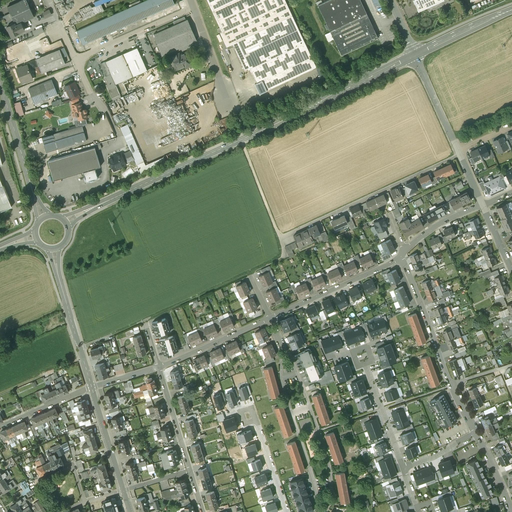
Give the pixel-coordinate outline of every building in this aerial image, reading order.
[(25,0),(22,0),(7,7),(14,23),(16,26),(21,23),(29,19),(34,17),(25,0)] [(149,0),(146,0),(76,31),(83,45),(156,13),(149,0)] [(172,0),(149,0),(156,13),(174,5),(172,0)] [(206,0),(222,32),(220,33),(226,47),(237,42),(243,55),(298,30),(284,0),(206,0)] [(328,0),(317,5),(330,32),(367,15),(359,0),(328,0)] [(441,0),(413,0),(418,11),(428,6),(429,7),(430,7),(433,7),(436,6),(438,4),(440,1),(440,0),(441,0)] [(92,6),(96,15),(106,10),(102,1),(92,6)] [(330,32),(324,35),(328,42),(334,40),(341,56),(378,38),(367,15),(330,32)] [(184,17),(173,22),(174,25),(186,20),(184,17)] [(174,25),(153,34),(162,53),(195,38),(187,20),(174,25)] [(16,26),(14,23),(7,26),(11,36),(24,30),(21,23),(16,26)] [(33,30),(36,35),(45,30),(43,26),(33,30)] [(298,30),(243,55),(256,83),(255,84),(257,87),(263,84),(267,91),(305,73),(300,63),(311,57),(298,30)] [(136,48),(123,54),(133,77),(147,71),(136,48)] [(59,50),(36,59),(42,73),(65,64),(59,50)] [(186,53),(176,58),(175,55),(169,58),(170,61),(171,60),(175,70),(186,65),(187,68),(192,66),(191,63),(190,63),(186,53)] [(123,54),(100,64),(106,77),(111,75),(115,85),(116,85),(133,77),(123,54)] [(311,57),(300,63),(305,73),(316,68),(311,57)] [(27,65),(21,68),(21,67),(17,68),(21,78),(20,79),(22,83),(26,81),(26,82),(32,80),(30,76),(32,75),(30,70),(29,70),(27,65)] [(115,85),(111,75),(106,77),(105,77),(108,83),(109,82),(110,84),(106,85),(112,98),(120,94),(116,85),(115,85)] [(51,80),(28,89),(34,103),(57,94),(51,80)] [(74,82),(64,87),(70,98),(71,98),(79,94),(80,93),(77,89),(76,87),(76,86),(74,82)] [(211,98),(208,90),(211,89),(209,84),(196,89),(198,93),(201,92),(202,96),(198,97),(200,102),(211,98)] [(134,86),(126,89),(128,95),(136,91),(134,86)] [(22,101),(15,102),(19,115),(25,113),(22,101)] [(81,106),(72,108),(74,113),(72,113),(73,117),(77,116),(78,120),(86,118),(87,117),(85,113),(86,113),(87,111),(86,110),(85,109),(82,110),(81,106)] [(78,120),(74,121),(76,128),(53,135),(57,149),(86,141),(82,126),(87,124),(86,118),(78,120)] [(127,125),(121,128),(127,142),(133,139),(127,125)] [(46,153),(57,149),(53,135),(42,138),(46,153)] [(499,140),(497,141),(496,140),(493,142),(498,153),(501,151),(501,150),(503,149),(503,150),(507,149),(507,148),(504,142),(502,137),(498,139),(499,140)] [(138,151),(133,139),(127,142),(131,151),(135,159),(135,160),(141,157),(139,152),(135,154),(134,153),(138,151)] [(485,146),(477,149),(481,158),(489,155),(487,151),(485,146)] [(95,147),(48,161),(54,180),(83,172),(86,181),(90,180),(90,181),(94,180),(94,179),(98,178),(95,168),(100,166),(95,147)] [(477,149),(470,152),(472,157),(474,162),(474,161),(481,158),(477,149)] [(128,152),(121,155),(125,163),(132,160),(128,152)] [(121,154),(117,155),(112,157),(113,157),(109,159),(111,165),(111,166),(112,167),(113,168),(113,169),(120,166),(120,167),(126,164),(125,163),(121,155),(121,154)] [(450,164),(442,168),(445,175),(453,171),(454,171),(452,168),(450,164)] [(442,168),(434,172),(436,176),(437,179),(445,175),(442,168)] [(428,175),(419,179),(422,186),(431,182),(430,179),(428,175)] [(484,184),(486,189),(489,196),(505,189),(501,180),(500,177),(499,177),(484,184)] [(0,179),(0,211),(11,207),(8,200),(4,202),(0,192),(0,187),(3,186),(0,179)] [(456,190),(465,186),(462,180),(453,184),(456,190)] [(409,193),(417,190),(413,181),(405,185),(406,187),(409,193)] [(484,184),(483,181),(478,183),(482,192),(486,189),(484,184)] [(398,187),(390,191),(395,201),(396,203),(401,200),(400,198),(402,197),(398,187)] [(466,192),(461,195),(461,196),(458,197),(462,205),(467,202),(467,201),(470,200),(466,192)] [(383,194),(374,198),(378,206),(387,202),(383,194)] [(458,197),(455,199),(454,199),(449,201),(453,209),(456,207),(462,205),(458,197)] [(374,198),(369,200),(369,201),(366,202),(369,210),(378,206),(374,198)] [(511,204),(511,202),(496,208),(501,220),(510,216),(511,215),(509,210),(511,208),(511,204)] [(442,205),(436,208),(437,209),(433,210),(437,218),(443,215),(442,214),(446,213),(442,205)] [(358,206),(350,209),(353,216),(361,212),(362,212),(360,210),(358,206)] [(433,210),(430,212),(424,215),(428,222),(431,220),(432,220),(437,218),(433,210)] [(344,215),(331,221),(334,229),(347,223),(344,215)] [(501,220),(500,220),(505,231),(511,227),(511,219),(510,216),(501,220)] [(473,218),(468,220),(469,222),(464,224),(466,228),(471,226),(472,230),(479,227),(478,223),(479,223),(477,219),(474,220),(473,218)] [(382,219),(374,222),(375,226),(374,226),(376,230),(377,229),(378,232),(378,233),(385,229),(387,229),(385,225),(386,225),(385,221),(384,222),(382,219)] [(409,221),(408,219),(399,223),(406,236),(406,235),(409,234),(415,231),(409,221)] [(419,219),(414,222),(413,219),(409,221),(415,231),(420,228),(423,226),(419,219)] [(316,225),(308,229),(313,239),(317,237),(316,236),(320,234),(316,225)] [(472,230),(468,232),(470,235),(473,234),(475,239),(484,235),(482,231),(481,231),(479,227),(472,230)] [(451,228),(443,231),(445,236),(447,239),(455,236),(451,228)] [(308,229),(293,236),(298,247),(313,240),(313,239),(308,229)] [(385,229),(378,233),(378,232),(377,233),(380,239),(388,236),(385,229)] [(438,237),(429,241),(432,249),(442,245),(440,242),(438,237)] [(390,240),(381,244),(383,249),(392,245),(390,240)] [(392,245),(383,249),(386,255),(395,250),(392,245)] [(490,247),(481,250),(485,259),(492,256),(491,252),(492,252),(490,247)] [(417,253),(409,256),(412,263),(424,259),(422,254),(418,256),(417,253)] [(370,254),(364,256),(369,266),(374,263),(372,259),(370,254)] [(359,259),(361,263),(363,268),(369,266),(364,256),(359,259)] [(481,260),(480,261),(481,265),(486,263),(488,267),(496,264),(495,259),(493,259),(492,256),(485,259),(481,260)] [(424,259),(412,263),(415,271),(422,268),(421,266),(430,263),(428,257),(424,259)] [(354,261),(348,264),(353,273),(358,270),(356,266),(354,261)] [(343,266),(345,271),(347,275),(353,273),(348,264),(343,266)] [(338,268),(332,271),(337,280),(342,278),(340,273),(338,268)] [(396,270),(386,274),(389,279),(398,275),(396,270)] [(332,271),(327,273),(330,279),(331,282),(337,280),(332,271)] [(262,274),(259,276),(261,281),(270,277),(268,272),(262,274)] [(498,273),(493,276),(497,287),(505,284),(503,280),(504,280),(503,275),(499,276),(498,273)] [(398,275),(389,279),(391,285),(395,283),(400,281),(398,275)] [(322,276),(316,278),(321,287),(326,285),(324,281),(322,276)] [(270,277),(261,281),(263,286),(267,285),(272,282),(270,277)] [(311,280),(314,286),(315,290),(321,287),(316,278),(311,280)] [(369,281),(365,283),(362,285),(366,293),(376,288),(373,283),(372,280),(369,282),(369,281)] [(429,280),(422,283),(424,290),(432,287),(429,280)] [(241,284),(236,286),(238,291),(247,287),(245,282),(241,284)] [(306,283),(300,285),(305,294),(310,292),(308,288),(306,283)] [(505,284),(497,287),(501,295),(502,295),(503,297),(507,295),(507,293),(509,292),(507,287),(506,288),(505,284)] [(295,288),(297,292),(299,297),(305,294),(300,285),(295,288)] [(403,286),(393,290),(396,296),(405,292),(403,286)] [(247,287),(238,291),(241,297),(246,294),(250,292),(247,287)] [(359,291),(357,287),(348,291),(350,295),(353,301),(361,297),(359,291)] [(432,287),(424,290),(427,297),(434,295),(432,287)] [(269,290),(266,292),(268,297),(277,293),(275,288),(269,290)] [(405,292),(396,296),(398,301),(407,297),(405,292)] [(277,293),(268,297),(271,302),(275,301),(280,298),(277,293)] [(348,305),(343,294),(340,295),(340,296),(338,297),(338,296),(335,297),(339,307),(342,305),(343,307),(347,305),(348,305)] [(407,297),(398,301),(400,307),(404,305),(410,303),(407,297)] [(249,300),(243,302),(245,307),(255,303),(252,298),(249,300)] [(322,302),(325,309),(327,313),(334,310),(329,299),(322,302)] [(255,303),(245,307),(248,313),(257,308),(255,303)] [(511,304),(507,306),(508,309),(503,310),(506,316),(511,313),(511,304)] [(315,305),(306,309),(309,318),(318,313),(315,305)] [(441,307),(434,310),(436,317),(444,314),(442,309),(441,307)] [(455,309),(448,312),(450,317),(453,316),(458,314),(457,309),(455,309)] [(326,319),(326,317),(323,311),(318,313),(322,321),(326,319)] [(511,313),(506,316),(505,316),(503,317),(505,321),(511,319),(511,320),(511,313)] [(425,342),(415,314),(408,316),(418,345),(425,342)] [(444,314),(436,317),(439,324),(446,321),(444,314)] [(280,322),(282,326),(294,321),(292,316),(285,319),(280,322)] [(230,317),(225,320),(229,329),(234,326),(232,322),(230,317)] [(154,329),(156,336),(169,332),(168,328),(169,328),(167,321),(166,321),(165,318),(152,322),(153,327),(154,327),(154,329)] [(375,322),(379,334),(387,331),(384,322),(382,318),(375,321),(375,322)] [(220,322),(219,322),(221,327),(223,331),(229,329),(225,320),(220,322)] [(294,321),(282,326),(284,331),(289,329),(296,326),(294,321)] [(375,322),(367,325),(369,330),(371,336),(379,334),(375,322)] [(214,325),(209,327),(213,336),(218,334),(216,329),(214,324),(214,325)] [(352,330),(356,342),(365,339),(362,332),(360,326),(352,329),(352,330)] [(204,329),(203,329),(206,335),(207,338),(213,336),(209,327),(204,329)] [(451,329),(442,332),(446,343),(447,343),(454,340),(459,338),(456,328),(455,327),(451,329)] [(260,330),(255,332),(257,338),(266,334),(264,328),(260,330)] [(344,333),(345,338),(348,345),(356,342),(352,330),(344,333)] [(198,332),(193,334),(197,343),(202,341),(200,337),(198,332)] [(287,337),(290,342),(301,337),(298,332),(292,335),(287,337)] [(187,336),(190,342),(191,346),(197,343),(193,334),(187,336)] [(266,334),(257,338),(259,343),(265,340),(269,339),(266,334)] [(141,335),(132,337),(138,356),(146,354),(141,335)] [(340,340),(338,335),(338,336),(329,338),(334,350),(342,347),(340,340)] [(173,336),(159,340),(161,346),(162,346),(162,348),(164,355),(177,351),(176,347),(177,347),(175,339),(174,340),(173,336)] [(301,337),(290,342),(292,349),(297,347),(304,344),(304,343),(301,337)] [(334,350),(329,338),(321,341),(325,353),(334,350)] [(454,340),(447,343),(449,350),(456,347),(454,340)] [(236,341),(231,343),(235,352),(240,350),(238,344),(236,341)] [(235,352),(231,343),(225,346),(227,349),(230,355),(235,352)] [(267,346),(262,348),(264,354),(273,350),(271,344),(267,346)] [(377,349),(379,357),(393,352),(390,344),(382,346),(377,349)] [(103,345),(98,346),(99,348),(90,350),(93,358),(101,356),(101,353),(105,352),(104,348),(103,345)] [(220,348),(215,350),(219,360),(224,357),(222,352),(220,348)] [(315,362),(310,349),(298,354),(299,357),(298,358),(299,360),(300,360),(301,362),(300,362),(301,364),(302,364),(303,367),(315,362)] [(215,350),(209,353),(211,356),(214,362),(219,360),(215,350)] [(273,350),(264,354),(267,359),(272,356),(276,355),(273,350)] [(396,361),(393,352),(379,357),(382,365),(388,363),(396,361)] [(206,359),(204,355),(199,358),(203,367),(208,364),(206,359)] [(272,356),(267,359),(264,360),(266,365),(274,361),(272,356)] [(439,384),(429,356),(421,358),(431,387),(439,384)] [(203,367),(199,358),(193,360),(195,364),(198,369),(203,367)] [(456,359),(449,362),(452,369),(459,367),(456,359)] [(95,365),(97,371),(106,368),(105,362),(95,365)] [(315,362),(303,367),(304,370),(304,371),(305,373),(306,375),(305,375),(306,377),(307,377),(309,381),(321,376),(315,362)] [(347,362),(334,367),(337,374),(350,369),(347,362)] [(271,366),(263,369),(271,398),(280,396),(271,366)] [(106,368),(97,371),(99,379),(108,376),(106,371),(109,370),(108,367),(106,368)] [(459,367),(452,369),(454,377),(462,374),(459,367)] [(350,369),(337,374),(339,381),(347,378),(353,376),(352,376),(350,369)] [(178,370),(170,373),(175,388),(183,386),(178,370)] [(380,381),(391,376),(389,371),(389,370),(384,372),(378,375),(380,381)] [(504,385),(500,375),(494,378),(498,387),(504,385)] [(388,384),(393,382),(391,376),(380,381),(382,386),(388,384)] [(151,379),(151,378),(147,379),(147,380),(147,382),(146,383),(146,385),(139,387),(140,391),(143,390),(147,389),(155,386),(154,380),(152,381),(151,379)] [(62,394),(57,383),(55,379),(53,380),(56,386),(55,386),(55,385),(52,387),(53,390),(56,397),(62,394)] [(356,381),(350,383),(350,384),(352,390),(364,385),(362,379),(356,381)] [(65,384),(61,386),(59,382),(57,383),(62,394),(68,392),(67,389),(69,388),(67,384),(65,384)] [(475,387),(468,390),(472,398),(480,395),(484,393),(480,384),(475,386),(475,387)] [(364,385),(352,390),(355,395),(355,396),(361,393),(366,391),(364,385)] [(155,386),(147,389),(148,391),(149,394),(152,394),(152,395),(155,394),(155,393),(157,392),(155,386)] [(231,387),(224,390),(230,405),(237,403),(235,397),(232,390),(231,387)] [(245,387),(238,389),(242,400),(248,398),(245,387)] [(394,398),(399,397),(399,396),(396,389),(396,388),(386,392),(384,393),(387,401),(394,398)] [(49,391),(47,392),(50,400),(56,397),(53,390),(49,391)] [(50,400),(47,392),(45,393),(41,395),(44,402),(50,400)] [(112,392),(104,395),(106,401),(114,399),(112,392)] [(329,422),(320,393),(317,394),(312,396),(322,424),(329,422)] [(185,394),(177,397),(182,413),(190,410),(185,394)] [(220,395),(213,397),(218,410),(224,408),(222,402),(220,395)] [(449,406),(447,402),(447,403),(446,401),(447,401),(443,395),(437,398),(431,401),(433,404),(432,405),(436,412),(437,412),(440,418),(439,419),(442,425),(443,424),(445,427),(457,420),(455,416),(454,416),(453,415),(454,414),(452,411),(451,411),(448,406),(449,406)] [(480,395),(472,398),(475,407),(482,404),(480,398),(481,397),(480,395)] [(369,400),(368,398),(360,401),(359,401),(362,410),(366,409),(372,407),(370,403),(371,403),(370,400),(369,400)] [(114,399),(106,401),(108,407),(116,405),(114,399)] [(156,405),(153,406),(153,407),(148,408),(150,414),(155,412),(163,410),(161,404),(158,405),(158,403),(155,404),(156,405)] [(86,405),(79,407),(79,409),(80,413),(88,411),(86,405)] [(292,433),(282,405),(274,408),(284,436),(292,433)] [(55,408),(48,410),(52,418),(54,417),(58,415),(55,408)] [(394,421),(406,417),(403,408),(398,410),(391,412),(394,421)] [(52,418),(48,410),(43,413),(46,420),(50,419),(52,418)] [(163,410),(155,412),(156,415),(156,418),(164,416),(163,410)] [(60,413),(60,414),(63,419),(65,423),(68,421),(64,411),(60,413)] [(43,413),(37,416),(40,423),(42,422),(46,420),(43,413)] [(79,422),(89,419),(89,416),(87,417),(87,418),(85,418),(84,418),(82,418),(80,413),(76,414),(79,422)] [(37,416),(31,418),(34,426),(38,424),(40,423),(37,416)] [(120,416),(112,419),(114,424),(121,422),(120,416)] [(234,417),(222,421),(226,432),(238,429),(234,417)] [(404,427),(409,425),(406,417),(394,421),(398,429),(404,427)] [(495,418),(489,421),(488,417),(481,420),(484,428),(497,422),(495,418)] [(379,427),(376,418),(370,421),(364,422),(365,423),(368,431),(379,427)] [(193,419),(184,421),(189,437),(197,435),(193,419)] [(121,422),(114,424),(115,430),(123,428),(122,426),(129,424),(128,420),(121,422)] [(24,421),(18,424),(21,431),(23,430),(27,429),(24,421)] [(497,422),(484,428),(488,436),(491,435),(495,433),(493,430),(499,427),(497,422)] [(21,431),(18,424),(12,427),(15,434),(19,432),(21,431)] [(15,434),(12,427),(6,430),(9,437),(13,435),(15,434)] [(168,427),(160,429),(161,432),(162,435),(170,433),(168,427)] [(382,435),(379,427),(368,431),(370,439),(371,440),(376,438),(382,435)] [(91,429),(87,430),(87,429),(83,430),(84,435),(86,440),(87,440),(94,437),(91,429)] [(9,437),(6,430),(0,432),(1,435),(0,436),(1,438),(2,437),(3,439),(7,438),(8,440),(10,439),(9,437)] [(237,435),(239,442),(248,440),(252,438),(250,431),(242,433),(237,435)] [(343,460),(333,432),(325,435),(335,463),(343,460)] [(408,442),(414,440),(411,432),(400,436),(403,444),(408,442)] [(170,433),(162,435),(163,438),(163,441),(171,439),(170,433)] [(94,437),(87,440),(88,443),(89,446),(96,443),(94,437)] [(126,439),(119,442),(121,447),(128,445),(126,439)] [(295,441),(287,444),(296,473),(304,470),(295,441)] [(67,442),(61,445),(64,453),(70,451),(67,442)] [(375,452),(376,451),(377,455),(388,451),(385,442),(384,442),(375,445),(373,446),(375,452)] [(506,442),(494,449),(498,457),(504,453),(510,450),(506,442)] [(96,443),(89,446),(90,449),(91,452),(96,451),(98,450),(96,443)] [(199,443),(191,446),(195,462),(204,459),(199,443)] [(49,449),(51,452),(56,450),(61,447),(60,444),(49,449)] [(255,444),(245,447),(248,456),(258,452),(255,444)] [(128,445),(121,447),(122,453),(130,451),(128,445)] [(84,447),(81,448),(84,455),(86,455),(86,454),(85,450),(90,449),(89,446),(84,447)] [(415,446),(405,450),(407,457),(417,454),(415,446)] [(56,450),(57,453),(59,456),(64,453),(61,447),(56,450)] [(160,453),(162,461),(177,456),(176,450),(173,451),(172,449),(160,453)] [(508,461),(504,453),(498,457),(502,465),(508,461)] [(177,456),(162,461),(164,468),(171,466),(171,464),(173,464),(174,465),(176,464),(176,463),(179,462),(177,456)] [(56,459),(54,460),(58,467),(63,465),(60,457),(56,459)] [(393,465),(390,457),(384,459),(378,461),(379,461),(382,470),(393,465)] [(259,459),(251,462),(254,471),(262,468),(259,459)] [(480,466),(476,459),(467,463),(469,466),(467,467),(469,472),(470,471),(471,473),(470,473),(472,478),(474,477),(475,481),(476,480),(477,483),(475,484),(477,489),(478,488),(479,490),(478,490),(480,495),(482,494),(484,497),(493,494),(489,486),(491,485),(490,483),(488,483),(485,476),(484,476),(481,469),(482,468),(481,466),(480,466)] [(52,461),(48,463),(52,470),(58,467),(54,460),(52,461)] [(444,462),(448,474),(453,472),(454,472),(451,466),(449,460),(444,462)] [(133,462),(125,464),(127,471),(145,465),(146,465),(145,461),(134,464),(133,462)] [(444,462),(438,464),(440,470),(442,476),(443,476),(448,474),(444,462)] [(44,464),(42,465),(46,473),(52,470),(48,463),(44,464)] [(40,466),(36,468),(40,476),(46,473),(42,465),(40,466)] [(145,465),(127,471),(130,479),(138,477),(136,470),(138,469),(138,470),(146,468),(145,465)] [(393,465),(382,470),(384,478),(385,478),(390,476),(396,474),(393,465)] [(432,474),(430,467),(421,470),(426,482),(434,479),(432,474)] [(206,468),(198,470),(201,479),(209,477),(206,468)] [(106,469),(98,471),(99,474),(100,477),(108,475),(106,469)] [(0,472),(0,479),(3,478),(9,474),(7,470),(5,472),(5,473),(1,475),(0,472)] [(426,482),(421,470),(413,473),(415,480),(417,485),(426,482)] [(349,502),(344,472),(336,473),(341,503),(349,502)] [(260,475),(254,477),(257,486),(259,485),(265,483),(268,482),(265,474),(260,475)] [(100,477),(97,478),(99,483),(109,480),(108,475),(100,477)] [(209,477),(201,479),(204,489),(212,486),(209,477)] [(302,478),(290,482),(295,499),(307,495),(302,478)] [(27,480),(21,483),(24,490),(22,491),(24,495),(30,492),(31,495),(34,493),(33,491),(32,491),(27,480)] [(109,480),(99,483),(101,491),(112,488),(109,480)] [(389,484),(385,485),(390,497),(396,495),(397,495),(396,494),(402,493),(403,492),(399,481),(398,481),(389,484)] [(6,483),(0,487),(0,488),(3,493),(10,489),(10,488),(8,485),(6,483)] [(186,484),(178,486),(179,492),(187,490),(186,484)] [(270,488),(260,492),(263,500),(266,499),(273,497),(270,488)] [(187,490),(179,492),(181,498),(189,496),(187,490)] [(218,507),(214,491),(205,494),(210,509),(218,507)] [(307,495),(295,499),(299,511),(310,511),(313,511),(307,495)] [(439,505),(451,501),(449,496),(443,498),(437,500),(439,505)] [(144,497),(136,500),(138,506),(146,504),(144,497)] [(496,497),(490,499),(493,505),(499,503),(496,497)] [(119,511),(115,498),(104,502),(106,511),(119,511)] [(398,502),(392,504),(395,511),(402,510),(406,508),(408,507),(405,499),(398,502)] [(43,508),(39,500),(34,503),(39,510),(43,508)] [(451,501),(439,505),(441,511),(447,509),(453,507),(451,501)] [(17,502),(15,504),(14,503),(12,504),(12,505),(10,507),(13,511),(20,507),(18,505),(17,502)] [(273,503),(265,506),(266,511),(274,511),(278,511),(275,503),(273,503)]
